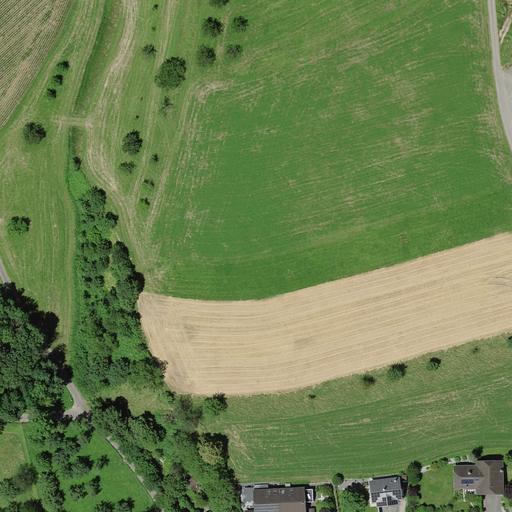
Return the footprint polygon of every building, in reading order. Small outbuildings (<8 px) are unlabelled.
[(503,460),(475,461),(475,465),(453,465),(454,490),(475,489),(476,495),(504,494),(503,460)] [(400,477),(369,481),(372,503),(376,503),(377,507),(399,504),(398,500),(403,499),(400,477)] [(255,489),(254,487),(243,488),(243,502),(254,501),(253,489),(255,489)] [(286,488),(278,488),(279,511),(306,511),(305,502),(305,489),(305,487),(291,487),(286,488)] [(279,511),(278,488),(269,489),(255,489),(253,489),(254,501),(254,510),(245,510),(244,511),(279,511)] [(313,489),(305,489),(305,502),(313,502),(313,489)]
